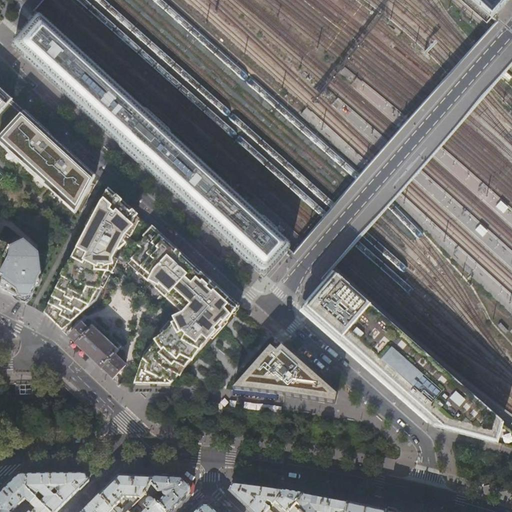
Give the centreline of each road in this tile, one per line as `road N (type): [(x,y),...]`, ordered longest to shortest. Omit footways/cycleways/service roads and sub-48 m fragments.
road 1 (residential): [(267,309),(511,29)]
road 2 (residential): [(267,309),(0,63)]
road 3 (residential): [(425,493),(425,443),(267,309)]
road 4 (secondary): [(212,455),(425,493)]
road 5 (secondary): [(156,451),(59,358)]
